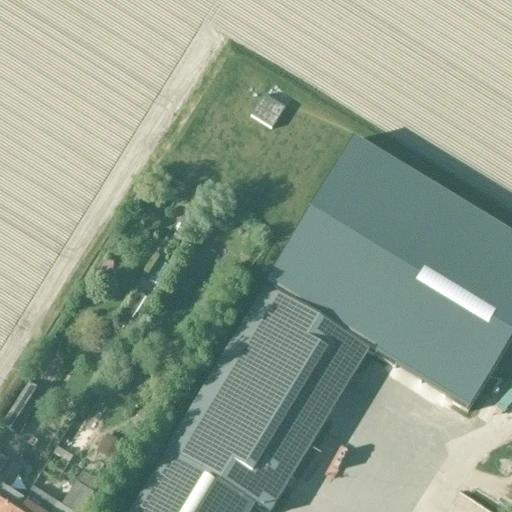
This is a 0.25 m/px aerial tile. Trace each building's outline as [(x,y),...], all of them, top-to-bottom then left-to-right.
[(167,457),(133,511),(246,511),(249,507),(250,505),(261,511),(270,511),(366,354),(466,415),(511,339),(511,243),(357,148),(269,291),(167,457)] [(25,388),(0,428),(16,438),(41,398),(25,388)] [(377,480),(363,511),(411,511),(431,464),(432,468),(439,451),(429,452),(438,432),(408,419),(401,434),(380,436),(380,442),(375,455),(377,471),(376,473),(377,480)] [(0,511),(16,511),(31,490),(30,489),(21,502),(7,493),(21,471),(10,464),(0,481),(0,511)] [(74,485),(59,508),(64,511),(82,511),(92,496),(74,485)] [(52,511),(56,506),(31,490),(16,511),(52,511)]
